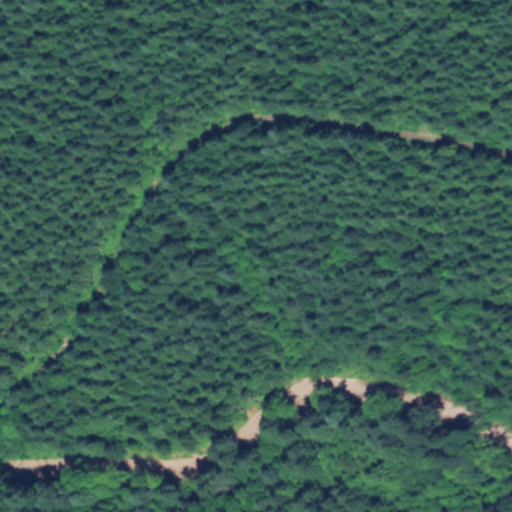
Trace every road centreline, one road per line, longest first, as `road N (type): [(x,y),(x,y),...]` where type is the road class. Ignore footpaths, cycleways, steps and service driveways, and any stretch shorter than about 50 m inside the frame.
road 1 (track): [(0,406),(59,345),(194,143),(222,128),(281,121),(511,156)]
road 2 (track): [(0,462),(195,454),(235,431),(260,403),(339,379),(451,409),(511,451)]
